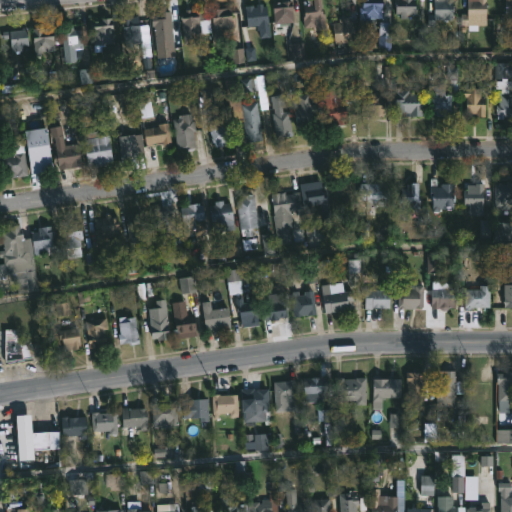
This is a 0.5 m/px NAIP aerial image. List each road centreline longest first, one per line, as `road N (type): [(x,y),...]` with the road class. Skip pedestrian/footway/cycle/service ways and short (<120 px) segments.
road 1 (secondary): [(511,342),(330,346),(0,394)]
road 2 (residential): [(511,154),(259,170),(0,206)]
